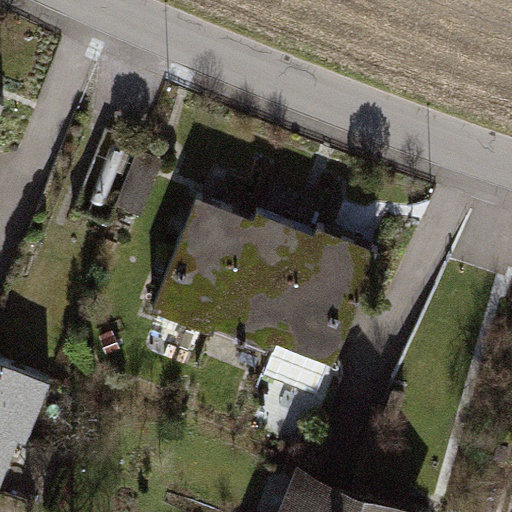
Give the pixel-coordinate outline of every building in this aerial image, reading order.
[(199,197),(156,304),(213,327),(216,317),(255,219),(199,197)] [(255,219),(216,317),(273,340),(276,333),(316,232),(260,209),(255,219)] [(316,232),(276,333),(334,355),(377,246),(319,223),(316,232)] [(22,431),(43,373),(0,357),(0,422),(13,427),(22,431)] [(0,461),(13,427),(0,422),(0,461)] [(394,511),(303,479),(291,511),(394,511)]
